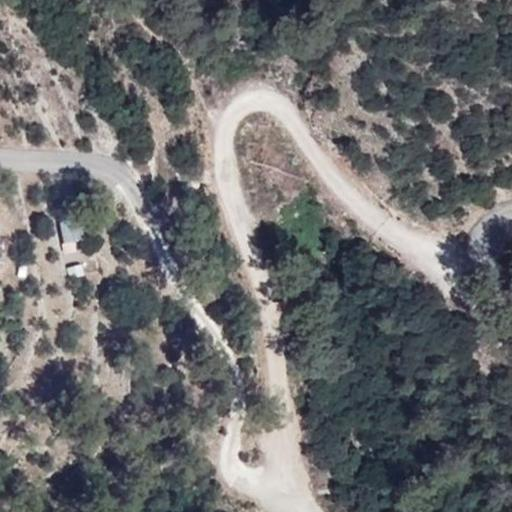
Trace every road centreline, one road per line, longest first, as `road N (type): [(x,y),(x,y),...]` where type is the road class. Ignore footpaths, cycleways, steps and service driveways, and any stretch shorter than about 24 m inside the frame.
road 1 (track): [(305,511),(291,500),(262,314),(232,214),(224,147),(239,117),(262,107),(293,120),(340,188),(438,274),(473,277)]
road 2 (unclassified): [(511,325),(473,277),(488,234),(511,224)]
